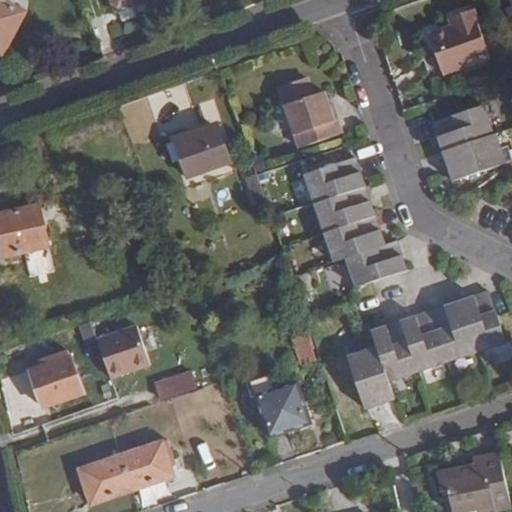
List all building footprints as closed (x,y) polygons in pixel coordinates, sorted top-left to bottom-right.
[(24,14),(0,0),(0,57),(0,58),(24,14)] [(110,0),(115,11),(117,10),(134,4),(145,0),(110,0)] [(134,4),(117,10),(121,22),(138,16),(134,4)] [(429,36),(444,75),(490,58),(472,12),(448,22),(450,28),(429,36)] [(324,92),(285,105),(300,149),(341,135),(337,122),(334,122),(324,92)] [(434,123),(454,182),(506,163),(495,134),(493,135),(483,106),(434,123)] [(175,142),(178,157),(182,172),(229,162),(221,129),(174,140),(175,142)] [(172,158),(178,157),(175,142),(168,143),(172,158)] [(356,158),(304,175),(335,263),(346,259),(356,289),(407,271),(397,242),(386,246),(356,158)] [(255,204),(265,201),(257,176),(246,179),(255,204)] [(0,235),(2,245),(5,257),(49,247),(39,205),(0,214),(0,235)] [(331,269),(300,276),(304,296),(335,290),(331,269)] [(348,358),(365,410),(396,400),(389,382),(507,342),(496,312),(489,291),(474,296),(372,332),(377,347),(348,358)] [(198,312),(182,318),(194,350),(210,345),(198,312)] [(137,323),(98,336),(111,375),(150,361),(137,323)] [(307,334),(293,339),(302,364),(316,359),(307,334)] [(368,335),(344,340),(347,352),(370,347),(368,335)] [(58,363),(60,369),(75,364),(73,358),(58,363)] [(60,369),(34,377),(44,409),(88,394),(78,363),(75,364),(60,369)] [(158,398),(195,392),(192,373),(155,379),(158,398)] [(252,379),(256,394),(261,393),(273,389),(270,375),(252,379)] [(295,384),(261,393),(271,437),(307,428),(295,384)] [(121,452),(135,493),(174,480),(159,439),(121,452)] [(90,509),(135,493),(121,452),(75,467),(90,509)] [(495,511),(511,509),(499,454),(472,460),(473,466),(437,473),(441,493),(448,492),(452,511),(464,511),(479,509),(494,505),(495,511)]
